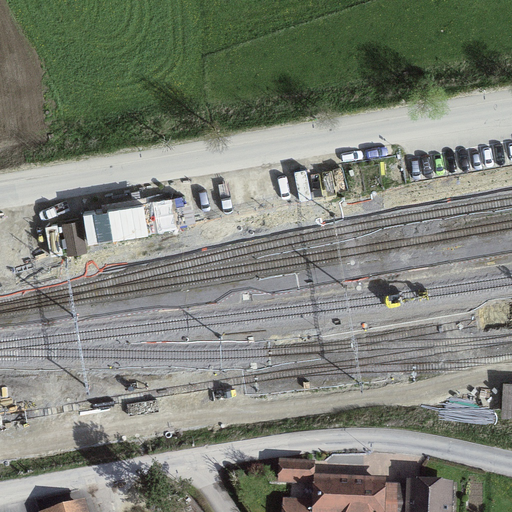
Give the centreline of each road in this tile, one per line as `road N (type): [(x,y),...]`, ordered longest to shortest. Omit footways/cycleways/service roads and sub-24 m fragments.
road 1 (residential): [(0,498),(343,439),(388,440),(511,467)]
road 2 (residential): [(511,110),(0,198)]
